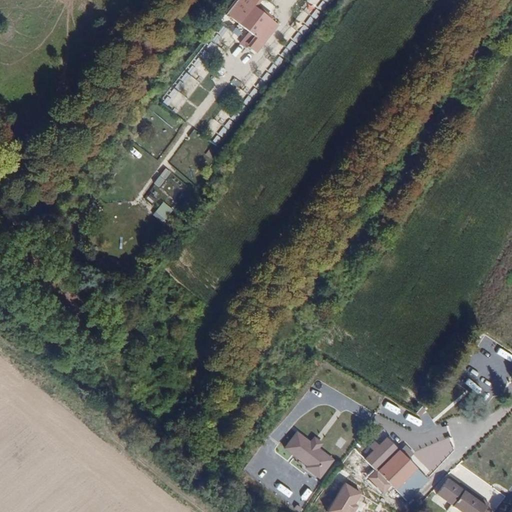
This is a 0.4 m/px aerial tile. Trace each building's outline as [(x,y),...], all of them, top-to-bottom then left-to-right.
[(251,15),(258,6),(249,0),(239,0),(222,24),(237,35),(251,15)] [(310,27),(321,13),(316,9),(305,23),(310,27)] [(251,15),(237,35),(261,52),(275,33),(251,15)] [(210,35),(180,77),(189,84),(222,44),(210,35)] [(180,77),(166,95),(191,114),(205,96),(189,84),(180,77)] [(225,138),(229,130),(223,126),(218,134),(225,138)] [(166,204),(157,214),(168,223),(176,212),(166,204)] [(298,433),(286,451),(309,468),(306,472),(322,483),(338,460),(298,433)] [(388,441),(365,465),(399,497),(422,473),(388,441)] [(444,480),(433,495),(455,511),(483,511),(484,511),(444,480)] [(349,487),(332,511),(354,511),(364,497),(349,487)]
